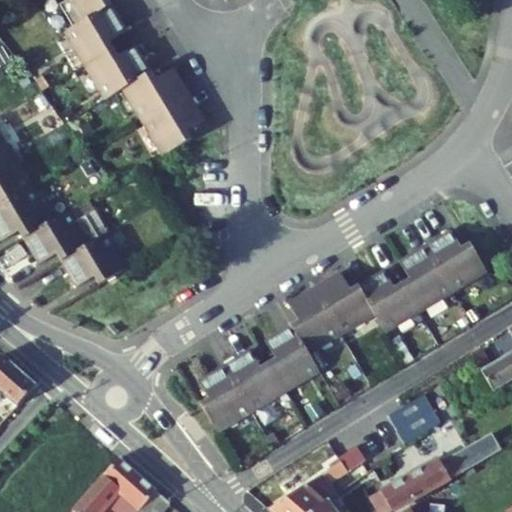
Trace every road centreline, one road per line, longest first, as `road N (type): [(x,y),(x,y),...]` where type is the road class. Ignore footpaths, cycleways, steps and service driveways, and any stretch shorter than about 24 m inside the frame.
road 1 (residential): [(219,497),(511,314)]
road 2 (residential): [(173,0),(243,114),(250,228),(270,277)]
road 3 (residential): [(466,150),(270,277)]
road 4 (residential): [(270,277),(171,335),(129,379)]
road 5 (secondary): [(111,418),(223,511)]
road 6 (residential): [(487,121),(408,0)]
road 7 (secondary): [(121,375),(92,352),(0,312)]
road 8 (secondary): [(219,497),(138,390)]
